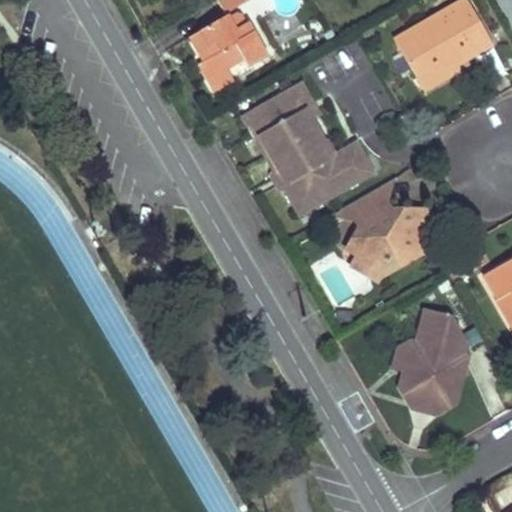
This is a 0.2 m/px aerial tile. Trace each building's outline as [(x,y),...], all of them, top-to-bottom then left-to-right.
[(216,0),(221,10),(246,0),(216,0)] [(259,0),(258,0),(228,15),(235,31),(250,23),(251,23),(267,15),(259,0)] [(469,0),(464,0),(395,39),(422,85),(454,65),(493,43),(469,0)] [(197,63),(205,78),(212,92),(232,82),(226,70),(244,62),(247,68),(268,57),(251,23),(250,23),(235,31),(228,15),(189,35),(202,61),(197,63)] [(454,65),(422,85),(426,93),(459,74),(454,65)] [(311,99),(301,81),(256,107),(248,120),(250,130),(255,138),(259,136),(277,168),(268,172),(275,185),(276,188),(282,185),(298,214),(373,171),(356,140),(331,154),(324,142),(310,118),(302,104),(311,99)] [(302,104),(310,118),(319,113),(311,99),(302,104)] [(406,247),(412,244),(418,241),(442,241),(442,199),(420,198),(420,206),(411,207),(395,177),(366,193),(376,212),(383,227),(374,246),(369,256),(394,268),(406,247)] [(376,212),(362,239),(374,246),(383,227),(376,212)] [(406,247),(394,268),(442,241),(418,241),(412,244),(406,247)] [(511,254),(481,272),(493,293),(506,285),(511,295),(511,254)] [(462,332),(457,323),(446,320),(448,313),(423,306),(415,338),(409,336),(397,343),(392,363),(404,366),(399,384),(417,398),(440,404),(457,398),(469,351),(458,348),(462,332)]
